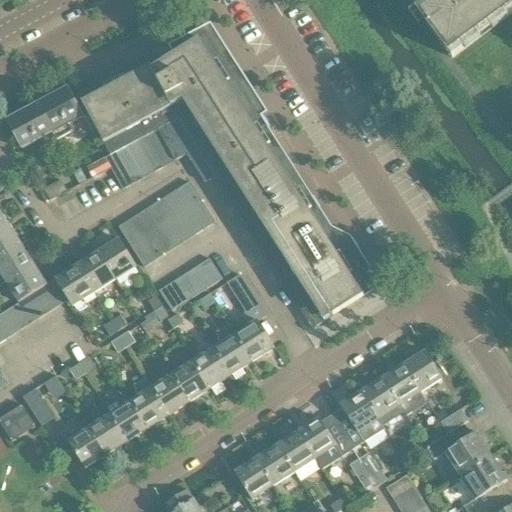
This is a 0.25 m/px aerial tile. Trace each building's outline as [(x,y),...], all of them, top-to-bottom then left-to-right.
[(511,0),(431,0),(416,12),(449,55),(511,8),(511,0)] [(231,71),(208,35),(173,55),(171,53),(163,58),(165,62),(163,62),(164,64),(153,70),(149,65),(82,104),(109,155),(168,124),(169,125),(158,131),(174,161),(175,162),(186,156),(205,185),(215,178),(313,330),(381,286),(350,237),(331,228),(268,129),(270,127),(262,116),(260,118),(231,71)] [(83,118),(67,89),(36,105),(56,142),(72,133),(69,126),(83,118)] [(22,150),(36,143),(40,150),(56,142),(36,105),(7,121),(22,150)] [(164,168),(174,161),(158,131),(147,136),(164,168)] [(154,174),(164,168),(147,136),(137,142),(154,174)] [(144,180),(154,174),(137,142),(126,148),(144,180)] [(134,186),(144,180),(126,148),(116,153),(134,186)] [(111,169),(123,192),(134,186),(116,153),(110,156),(105,159),(111,169)] [(87,169),(94,180),(111,169),(105,159),(104,159),(87,169)] [(61,182),(44,191),(50,202),(67,193),(61,182)] [(189,183),(179,190),(192,210),(202,203),(189,183)] [(181,216),(192,210),(179,190),(168,197),(181,216)] [(171,223),(181,216),(168,197),(159,203),(171,223)] [(161,229),(171,223),(159,203),(149,209),(161,229)] [(192,210),(205,230),(215,224),(202,203),(192,210)] [(151,236),(161,229),(149,209),(138,216),(151,236)] [(194,237),(205,230),(192,210),(181,216),(194,237)] [(141,242),(151,236),(138,216),(128,222),(141,242)] [(181,216),(171,223),(184,243),(194,237),(181,216)] [(119,228),(131,248),(141,242),(128,222),(119,228)] [(0,255),(20,243),(6,223),(0,226),(0,255)] [(171,223),(161,229),(174,250),(184,243),(171,223)] [(161,229),(151,236),(164,256),(174,250),(161,229)] [(151,236),(141,242),(154,263),(164,256),(151,236)] [(114,282),(137,268),(119,240),(97,254),(114,282)] [(144,269),(154,263),(141,242),(131,248),(144,269)] [(33,264),(20,243),(0,255),(0,274),(5,282),(33,264)] [(97,254),(76,268),(93,296),(98,293),(101,298),(109,293),(106,288),(114,282),(97,254)] [(213,286),(223,280),(210,260),(200,266),(213,286)] [(47,287),(33,264),(5,282),(19,305),(25,301),(35,294),(45,288),(47,287)] [(203,293),(213,286),(200,266),(190,273),(203,293)] [(73,309),(93,296),(76,268),(55,281),(68,302),(73,309)] [(192,299),(203,293),(190,273),(180,279),(192,299)] [(246,312),(258,304),(240,276),(228,284),(246,312)] [(182,306),(192,299),(180,279),(170,286),(182,306)] [(45,288),(58,308),(68,302),(55,281),(47,287),(45,288)] [(159,293),(172,313),(182,306),(170,286),(159,293)] [(45,288),(35,294),(48,315),(58,308),(45,288)] [(35,294),(25,301),(38,321),(48,315),(35,294)] [(213,305),(213,299),(210,295),(200,302),(205,310),(213,305)] [(156,297),(148,302),(155,313),(163,308),(161,304),(156,297)] [(19,305),(15,308),(27,328),(38,321),(25,301),(19,305)] [(258,323),(266,317),(258,304),(246,312),(247,321),(250,326),(235,336),(253,364),(275,350),(258,323)] [(15,308),(4,314),(17,334),(27,328),(15,308)] [(155,313),(161,323),(169,318),(163,308),(155,313)] [(4,314),(0,316),(0,330),(7,341),(17,334),(4,314)] [(168,322),(174,330),(184,324),(179,316),(168,322)] [(121,317),(111,323),(117,333),(127,327),(121,317)] [(110,338),(117,333),(111,323),(104,328),(110,338)] [(229,326),(217,334),(220,346),(214,349),(232,377),(253,364),(235,336),(229,326)] [(135,344),(128,334),(120,339),(126,349),(135,344)] [(120,339),(112,344),(118,354),(126,349),(120,339)] [(211,390),(232,377),(214,349),(194,363),(211,390)] [(443,381),(425,353),(402,367),(427,405),(428,404),(421,394),(443,381)] [(93,370),(86,360),(78,366),(84,376),(93,370)] [(211,390),(194,363),(173,376),(190,404),(211,390)] [(78,366),(70,371),(76,381),(84,376),(78,366)] [(407,418),(427,405),(402,367),(382,380),(404,414),(407,418)] [(152,389),(169,417),(190,404),(173,376),(152,389)] [(56,378),(44,386),(46,389),(58,381),(56,378)] [(134,386),(137,399),(131,403),(148,430),(169,417),(152,389),(146,379),(134,386)] [(383,427),(404,414),(382,380),(361,393),(385,430),(383,427)] [(35,392),(24,399),(42,428),(54,420),(36,391),(35,392)] [(331,417),(353,451),(363,444),(385,430),(361,393),(340,407),(342,410),(331,417)] [(103,406),(127,443),(148,430),(131,403),(124,407),(117,397),(103,406)] [(36,428),(22,406),(0,420),(0,424),(12,443),(36,428)] [(103,406),(93,413),(99,423),(89,429),(107,457),(127,443),(103,406)] [(461,412),(441,425),(447,435),(464,425),(468,423),(461,412)] [(315,461),(323,473),(344,459),(343,457),(353,451),(331,417),(321,423),(319,420),(298,433),(315,461)] [(471,437),(464,425),(447,435),(440,440),(426,449),(434,461),(445,454),(459,477),(491,457),(476,433),(471,437)] [(418,426),(414,429),(423,444),(428,441),(418,426)] [(68,442),(85,470),(107,457),(89,429),(68,442)] [(298,433),(277,447),(294,474),(315,461),(298,433)] [(403,458),(413,452),(408,443),(398,450),(403,458)] [(273,488),(294,474),(277,447),(256,460),(273,488)] [(377,488),(387,482),(369,454),(359,461),(377,488)] [(475,502),(464,509),(466,511),(482,511),(509,496),(502,485),(507,482),(491,457),(459,477),(475,502)] [(402,465),(408,475),(418,468),(412,458),(402,465)] [(235,474),(252,501),(273,488),(256,460),(235,474)] [(350,467),(368,495),(377,488),(359,461),(350,467)] [(413,488),(407,477),(387,490),(393,501),(413,488)] [(400,511),(420,498),(413,488),(393,501),(400,511)] [(167,511),(200,511),(193,500),(187,491),(164,506),(167,511)] [(511,511),(511,501),(509,496),(482,511),(511,511)] [(400,511),(420,511),(426,508),(420,498),(400,511)] [(322,499),(313,504),(318,511),(319,511),(327,507),(322,499)] [(331,507),(333,511),(340,511),(346,509),(341,501),(331,507)] [(247,511),(242,503),(232,510),(233,511),(247,511)]
